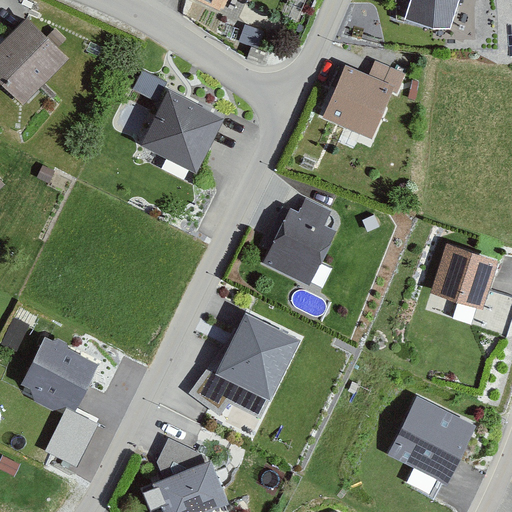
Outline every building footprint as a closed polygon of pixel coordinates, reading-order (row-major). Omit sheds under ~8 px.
[(411,14),(412,0),(395,0),(394,12),(411,14)] [(415,0),(411,16),(457,29),(465,0),(415,0)] [(29,15),(0,38),(0,74),(14,91),(60,52),(29,15)] [(371,130),(396,82),(354,59),(328,107),(371,130)] [(145,71),(139,85),(166,96),(172,81),(145,71)] [(146,136),(198,162),(223,113),(171,87),(146,136)] [(271,249),(315,274),(340,229),(297,205),(271,249)] [(437,279),(483,291),(493,252),(447,240),(437,279)] [(296,335),(247,311),(220,366),(269,390),(296,335)] [(79,391),(93,358),(40,335),(26,369),(79,391)] [(221,406),(225,395),(261,410),(268,392),(202,364),(190,393),(221,406)] [(475,420),(420,391),(394,440),(449,469),(475,420)] [(157,479),(170,511),(186,511),(224,498),(209,459),(157,479)]
